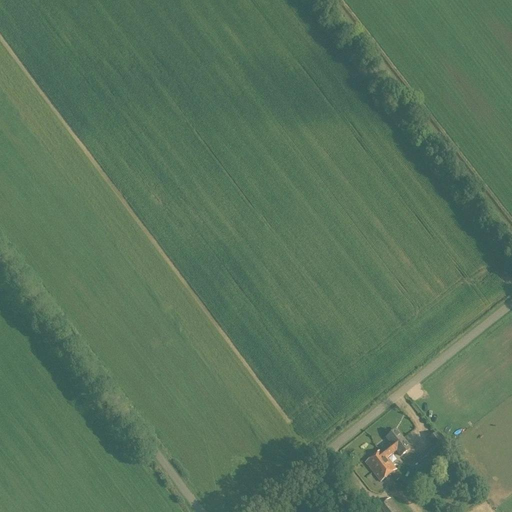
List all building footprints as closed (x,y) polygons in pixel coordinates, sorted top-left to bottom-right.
[(407,430),(413,425),(408,418),(401,423),(407,430)] [(381,451),(387,459),(396,451),(401,457),(410,449),(396,430),(386,438),(391,444),(381,451)] [(425,468),(451,448),(438,432),(427,441),(431,446),(417,458),(425,468)] [(396,470),(387,459),(381,451),(365,463),(380,482),(391,474),(396,481),(401,477),(396,470)] [(400,511),(390,498),(386,501),(377,507),(378,508),(376,510),(377,511),(400,511)]
